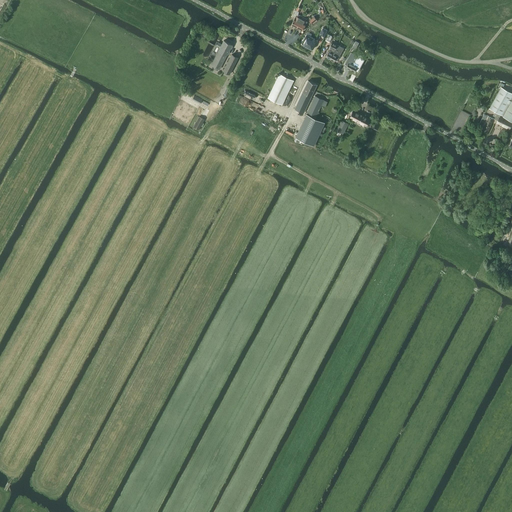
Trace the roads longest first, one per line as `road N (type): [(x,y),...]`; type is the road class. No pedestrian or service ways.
road 1 (unclassified): [(511,169),(192,0)]
road 2 (unclassified): [(474,62),(371,22),(351,0)]
